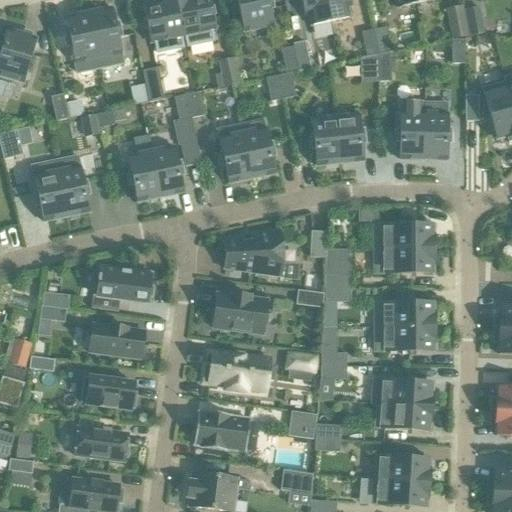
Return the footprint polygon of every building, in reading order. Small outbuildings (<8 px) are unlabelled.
[(182,38),(174,0),(156,0),(157,3),(142,6),(150,44),(155,44),(157,54),(182,49),(180,38),(182,38)] [(174,0),(182,38),(185,37),(187,48),(213,42),(210,32),(215,31),(208,0),(174,0)] [(235,0),(243,33),(272,27),(269,11),(272,10),(269,0),(235,0)] [(329,23),(324,0),(297,0),(298,1),(301,1),(304,17),(308,16),(310,27),(329,23)] [(324,0),(329,23),(349,19),(347,8),(350,7),(348,0),(324,0)] [(415,5),(414,0),(395,0),(398,9),(415,5)] [(446,12),(451,39),(467,36),(462,8),(446,12)] [(102,10),(88,13),(100,70),(122,65),(120,55),(121,55),(117,39),(120,38),(117,25),(115,26),(111,9),(103,11),(102,10)] [(465,12),(470,37),(483,35),(478,9),(465,12)] [(100,70),(88,13),(73,16),(73,17),(65,19),(68,35),(66,36),(68,49),(71,49),(74,65),(75,65),(77,74),(100,70)] [(0,78),(22,85),(35,40),(30,38),(31,35),(13,29),(12,33),(6,31),(2,47),(0,46),(0,78)] [(385,29),(373,31),(378,56),(391,53),(385,29)] [(378,56),(373,31),(361,34),(366,59),(378,56)] [(464,41),(451,41),(451,65),(464,65),(464,41)] [(292,45),(298,73),(310,70),(304,43),(292,45)] [(285,76),(290,75),(298,73),(293,48),(280,51),(285,76)] [(376,58),(378,83),(391,83),(389,56),(376,57),(376,58)] [(376,58),(360,61),(361,84),(378,83),(376,58)] [(219,63),(224,88),(239,85),(234,60),(219,63)] [(142,72),(148,104),(163,101),(157,69),(142,72)] [(290,75),(285,76),(278,77),(282,101),(295,98),(290,75)] [(278,77),(265,80),(270,103),(282,101),(278,77)] [(511,110),(505,84),(482,90),(496,141),(506,138),(508,143),(511,142),(511,110)] [(132,90),(135,105),(147,103),(144,87),(132,90)] [(198,94),(186,96),(191,120),(203,117),(198,94)] [(50,99),(55,123),(68,120),(63,96),(50,99)] [(186,96),(173,99),(178,122),(191,120),(186,96)] [(477,98),(464,98),(464,123),(477,123),(477,98)] [(82,115),(79,103),(67,106),(70,118),(82,115)] [(421,104),(401,103),(401,114),(399,114),(399,131),(396,131),(396,144),(399,144),(398,161),(407,161),(407,162),(422,162),(423,115),(421,115),(421,104)] [(95,115),(98,127),(113,124),(110,112),(95,115)] [(447,115),(423,115),(422,162),(437,163),(437,162),(446,162),(446,145),(449,145),(449,132),(446,132),(447,115)] [(357,116),(334,118),(339,166),(354,164),(354,163),(362,163),(361,146),(363,146),(362,132),(359,133),(357,116)] [(94,117),(81,120),(84,137),(97,135),(94,117)] [(334,118),(310,121),(312,138),(310,138),(311,151),(314,151),(315,167),(324,167),(339,166),(334,118)] [(178,122),(175,123),(184,168),(200,164),(191,120),(178,122)] [(265,129),(242,134),(251,181),(266,178),(265,177),(274,175),(271,159),(273,158),(271,145),(268,146),(265,129)] [(16,132),(0,135),(0,150),(3,161),(22,156),(16,132)] [(242,134),(218,139),(222,155),(219,156),(222,169),(224,169),(228,185),(236,183),(237,184),(251,181),(242,134)] [(173,148),(150,153),(160,200),(174,197),(174,196),(183,194),(179,178),(182,177),(179,164),(176,165),(173,148)] [(150,153),(127,158),(130,174),(128,175),(130,188),(133,187),(136,204),(145,202),(145,203),(160,200),(150,153)] [(79,168),(56,173),(66,219),(80,216),(80,215),(89,214),(85,197),(88,197),(85,184),(82,184),(79,168)] [(56,173),(33,177),(36,194),(34,194),(36,207),(39,207),(42,223),(51,221),(51,222),(66,219),(56,173)] [(433,227),(373,228),(373,251),(433,251),(433,227)] [(242,240),(223,243),(226,257),(224,271),(279,278),(281,264),(280,246),(281,246),(278,232),(250,238),(251,243),(242,244),(242,240)] [(326,234),(310,233),(309,259),(325,260),(326,234)] [(339,252),(326,251),(325,277),(338,277),(339,252)] [(433,251),(373,251),(373,275),(433,275),(433,251)] [(151,276),(99,269),(98,277),(97,277),(96,283),(98,283),(96,299),(92,298),(90,310),(117,314),(119,302),(147,305),(148,299),(152,300),(153,288),(149,288),(151,276)] [(325,277),(324,277),(324,290),(350,290),(349,277),(338,277),(325,277)] [(350,290),(324,290),(324,304),(350,303),(350,290)] [(295,307),(321,310),(323,296),(297,293),(295,307)] [(230,298),(216,296),(212,330),(261,336),(266,303),(249,300),(249,299),(230,296),(230,298)] [(43,297),(41,305),(50,306),(51,301),(51,298),(43,297)] [(433,305),(373,306),(374,329),(433,329),(433,305)] [(66,311),(40,308),(39,321),(64,324),(66,311)] [(499,319),(493,319),(493,332),(511,332),(511,308),(499,308),(499,319)] [(109,328),(108,329),(92,326),(88,354),(140,361),(143,333),(126,331),(109,328)] [(433,329),(374,329),(374,353),(433,353),(433,329)] [(498,345),(497,356),(511,356),(511,332),(493,332),(492,344),(498,345)] [(31,346),(19,342),(12,365),(24,369),(31,346)] [(246,391),(265,393),(269,361),(212,354),(210,367),(203,367),(201,385),(224,388),(224,392),(246,395),(246,391)] [(315,359),(287,355),(285,370),(313,374),(315,359)] [(320,355),(320,368),(345,368),(345,355),(320,355)] [(54,362),(30,359),(28,370),(52,374),(54,362)] [(345,368),(320,368),(320,381),(345,381),(345,368)] [(86,406),(129,412),(129,409),(133,410),(135,395),(131,394),(133,384),(89,378),(89,380),(83,379),(80,404),(86,405),(86,406)] [(0,389),(0,393),(19,399),(23,385),(3,379),(0,389)] [(432,386),(373,381),(371,406),(376,406),(430,409),(432,386)] [(511,390),(496,389),(495,400),(490,400),(489,413),(511,413),(511,390)] [(430,409),(376,406),(374,429),(429,433),(430,409)] [(315,416),(290,413),(287,440),(312,443),(315,416)] [(494,426),(494,437),(511,437),(511,413),(489,413),(489,426),(494,426)] [(248,422),(230,419),(230,417),(204,414),(204,416),(197,415),(193,447),(200,448),(200,450),(225,453),(225,451),(244,453),(248,422)] [(340,428),(315,426),(314,439),(340,441),(340,428)] [(127,436),(77,429),(73,457),(123,464),(123,461),(127,458),(128,450),(125,447),(127,436)] [(0,457),(6,459),(13,437),(0,433),(0,457)] [(29,437),(18,435),(15,458),(26,459),(29,437)] [(340,441),(314,439),(313,452),(339,454),(340,441)] [(429,462),(375,458),(373,482),(427,485),(429,462)] [(9,461),(7,472),(11,473),(9,485),(29,487),(30,476),(31,476),(32,464),(9,461)] [(511,471),(493,471),(492,482),(487,482),(486,495),(511,495),(511,471)] [(312,477),(282,473),(279,492),(309,496),(312,477)] [(192,475),(191,484),(188,483),(186,500),(189,500),(188,508),(215,511),(231,511),(235,490),(245,492),(246,483),(236,481),(192,475)] [(118,487),(72,481),(72,484),(62,482),(61,492),(70,494),(69,509),(92,511),(114,511),(115,504),(121,505),(123,491),(117,490),(118,487)] [(427,485),(373,482),(371,505),(426,509),(427,485)] [(511,511),(511,495),(486,495),(486,507),(491,508),(490,511),(511,511)] [(335,511),(336,504),(310,502),(309,511),(335,511)]
